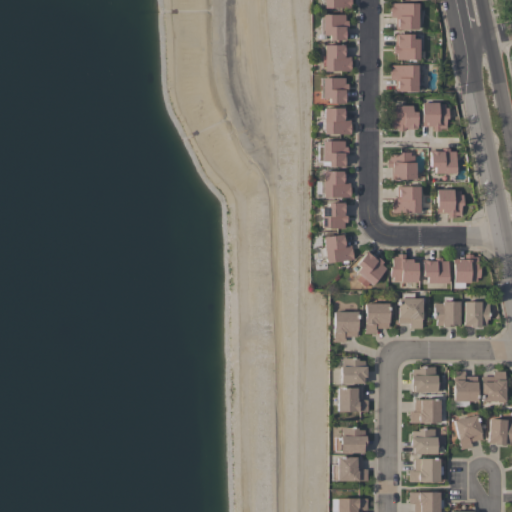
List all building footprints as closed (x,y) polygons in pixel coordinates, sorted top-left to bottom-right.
[(322,8),(322,3),(321,3),(321,0),(350,0),(350,8),(322,8)] [(416,3),(416,7),(418,7),(418,19),(416,19),(416,29),(394,29),(394,17),(389,17),(389,3),(416,3)] [(319,15),(321,15),(321,14),(343,14),(343,20),(346,20),(346,28),(344,28),(344,40),(327,40),(327,35),(324,35),(324,38),(319,38),(319,15)] [(395,59),(395,53),(392,53),(392,46),(394,46),(394,34),(411,34),(411,39),(417,39),(417,59),(395,59)] [(322,71),(322,67),(320,67),(320,55),(322,55),(322,45),(344,45),(344,55),(342,55),(342,56),(349,56),(349,70),(322,71)] [(416,91),(394,91),(394,79),(389,79),(389,65),(416,65),(416,91)] [(319,78),(320,78),(320,77),(343,77),(343,83),(346,83),(346,91),(344,91),(344,103),(327,103),(327,98),(320,98),(320,97),(318,97),(319,78)] [(420,102),(436,102),(436,103),(443,103),(443,107),(446,107),(446,119),(444,119),(444,128),(439,128),(439,131),(432,131),(432,126),(420,126),(420,102)] [(390,105),(410,105),(410,112),(415,112),(415,129),(403,129),(403,131),(395,131),(395,128),(389,128),(390,105)] [(322,134),(322,130),(320,130),(320,118),(322,118),(322,108),(343,108),(343,119),(349,119),(349,134),(322,134)] [(320,140),(343,140),(343,146),(346,146),(346,155),(344,155),(343,166),(326,166),(326,161),(320,161),(320,140)] [(453,173),(433,173),(433,167),(428,167),(428,149),(440,149),(440,148),(447,148),(447,151),(453,151),(453,173)] [(413,179),(390,179),(390,167),(385,167),(385,160),(387,160),(387,154),(398,154),(398,152),(408,152),(408,155),(412,155),(412,162),(414,162),(413,179)] [(321,197),(321,193),(319,193),(314,193),(314,180),(319,180),(319,181),(321,181),(321,171),(343,171),(343,181),(341,181),(341,183),(349,183),(349,197),(348,197),(321,197)] [(417,212),(390,212),(390,198),(395,198),(396,186),(418,186),(417,212)] [(434,189),(451,189),(451,190),(458,190),(458,194),(461,194),(461,205),(459,205),(459,215),(454,215),(454,218),(446,218),(446,213),(434,213),(434,189)] [(320,228),(320,207),(326,207),(326,202),(343,203),(343,215),(345,215),(345,222),(342,222),(342,228),(320,228)] [(321,237),(343,234),(344,244),(342,244),(342,246),(350,245),(352,259),(324,263),(321,237)] [(363,287),(354,279),(358,275),(354,272),(358,268),(354,264),(365,251),(374,259),(375,257),(381,262),(380,264),(384,268),(370,285),(367,282),(363,287)] [(415,282),(399,282),(399,281),(391,281),(391,277),(388,277),(388,266),(390,266),(390,256),(396,256),(396,254),(404,254),(404,259),(410,259),(410,262),(415,262),(415,282)] [(451,282),(451,258),(463,258),(463,254),(471,254),(471,256),(476,256),(476,267),(478,267),(477,277),(475,277),(475,281),(467,281),(467,282),(451,282)] [(446,283),(425,283),(425,277),(420,277),(420,260),(432,260),(432,258),(440,258),(440,261),(446,261),(446,283)] [(419,328),(408,328),(408,323),(396,322),(396,298),(420,298),(419,328)] [(457,324),(450,324),(450,327),(440,327),(440,325),(434,325),(434,318),(432,318),(432,303),(440,303),(440,301),(457,301),(457,324)] [(462,301),(478,301),(478,303),(487,303),(486,319),(484,319),(484,326),(478,326),(478,327),(468,327),(468,325),(461,325),(462,301)] [(363,303),(386,303),(386,328),(374,328),(374,333),(363,333),(363,303)] [(332,311),(355,311),(355,336),(343,336),(343,342),(331,341),(332,311)] [(339,383),(338,366),(341,366),(340,358),(356,358),(356,360),(363,360),(363,366),(364,366),(364,376),(362,376),(362,382),(339,383)] [(410,392),(410,385),(409,385),(409,375),(410,375),(410,369),(417,369),(417,366),(433,366),(433,374),(435,374),(434,392),(410,392)] [(452,371),(463,371),(463,376),(474,376),(475,400),(467,400),(467,406),(452,406),(452,371)] [(503,401),(479,401),(479,376),(491,376),(491,371),(503,371),(503,401)] [(335,411),(335,387),(360,387),(360,399),(365,399),(365,411),(335,411)] [(437,399),(437,422),(407,422),(407,410),(412,410),(412,399),(437,399)] [(451,420),(474,414),(480,438),(469,441),(470,446),(459,449),(451,420)] [(487,418),(504,419),(504,421),(511,422),(511,438),(509,437),(508,444),(502,444),(502,445),(492,444),(492,443),(486,442),(487,418)] [(338,452),(338,450),(332,451),(332,437),(338,437),(338,435),(340,435),(340,427),(356,427),(356,430),(362,430),(363,435),(363,446),(362,446),(362,452),(338,452)] [(410,453),(410,447),(409,447),(409,437),(410,437),(410,431),(417,431),(417,428),(432,428),(432,436),(434,436),(434,453),(410,453)] [(329,480),(330,464),(335,464),(335,456),(360,457),(360,469),(365,469),(365,480),(329,480)] [(407,481),(407,470),(412,470),(412,458),(437,458),(437,481),(407,481)] [(437,492),(437,511),(412,511),(412,503),(407,503),(407,492),(437,492)] [(365,498),(365,510),(359,510),(359,511),(335,511),(330,511),(330,499),(335,499),(335,498),(365,498)]
